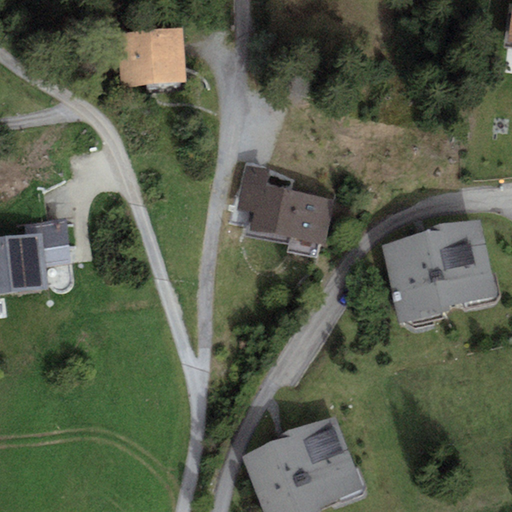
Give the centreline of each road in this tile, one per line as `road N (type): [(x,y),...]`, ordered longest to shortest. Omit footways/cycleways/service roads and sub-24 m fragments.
road 1 (residential): [(222,511),(281,369),(374,241),(407,218),(511,196)]
road 2 (residential): [(0,53),(105,134),(198,390)]
road 3 (residential): [(198,390),(242,0)]
road 4 (residential): [(198,390),(183,511)]
